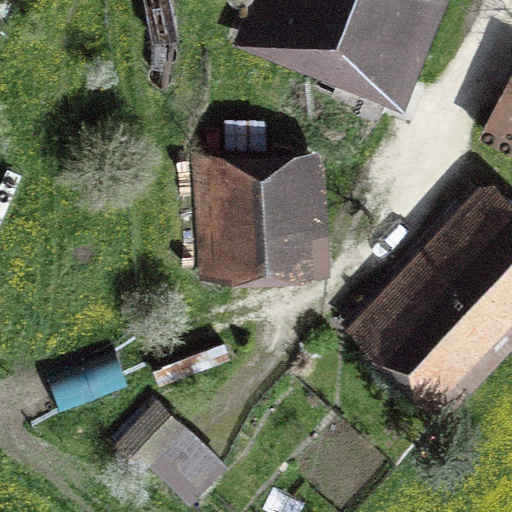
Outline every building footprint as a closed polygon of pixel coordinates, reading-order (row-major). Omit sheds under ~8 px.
[(274,0),(266,20),(394,69),(419,0),(274,0)] [(511,77),(484,126),(511,144),(511,77)] [(299,256),(296,146),(198,149),(202,260),(299,256)] [(511,221),(493,203),(378,325),(438,382),(511,303),(511,221)] [(150,456),(191,495),(223,460),(182,421),(150,456)]
